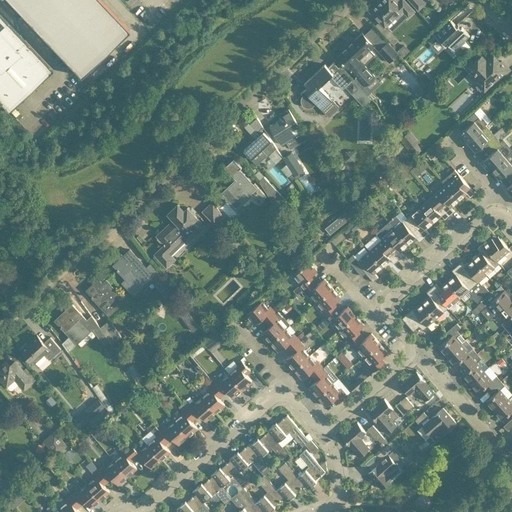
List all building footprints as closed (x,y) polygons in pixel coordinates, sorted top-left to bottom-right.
[(129,30),(101,0),(8,0),(80,76),(129,30)] [(409,16),(415,10),(404,0),(400,0),(397,3),(394,0),(381,0),(371,10),(385,26),(395,17),(398,20),(403,15),(405,18),(408,15),(409,16)] [(410,0),(419,9),(425,3),(421,0),(410,0)] [(0,101),(8,111),(53,69),(0,13),(0,101)] [(442,41),(446,45),(448,43),(451,46),(450,47),(455,52),(466,41),(465,40),(470,35),(462,26),(461,28),(458,25),(457,26),(451,21),(451,20),(435,35),(438,38),(442,41)] [(340,50),(342,52),(337,56),(348,67),(349,67),(365,84),(372,78),(375,75),(364,64),(375,55),(370,50),(375,46),(362,33),(349,45),(347,44),(340,50)] [(378,50),(389,62),(398,53),(388,42),(378,50)] [(404,44),(398,50),(404,57),(410,50),(404,44)] [(471,59),(465,65),(479,80),(477,82),(485,90),(499,77),(501,78),(503,76),(510,69),(502,60),(501,61),(494,54),(487,61),(482,56),(475,62),(471,59)] [(304,90),(301,93),(303,95),(302,97),(302,99),(302,101),(303,103),(304,104),(306,105),(307,106),(308,106),(310,106),(311,106),(313,104),(316,101),(323,108),(332,99),(329,96),(321,87),(319,86),(320,85),(324,81),(325,81),(329,77),(331,75),(343,88),(345,86),(364,105),(372,98),(341,65),(339,67),(334,62),(329,67),(326,64),(305,83),(308,87),(305,89),(304,90)] [(436,82),(425,71),(420,77),(430,87),(431,88),(435,84),(436,82)] [(444,76),(438,81),(443,86),(448,81),(444,76)] [(502,84),(498,88),(503,94),(507,90),(502,84)] [(431,88),(430,87),(416,100),(426,109),(439,96),(431,88)] [(494,91),(491,95),(497,99),(500,95),(494,91)] [(504,99),(497,105),(501,110),(508,105),(504,99)] [(270,125),(282,144),(303,131),(289,108),(279,114),(282,120),(278,122),(277,121),(270,125)] [(468,141),(487,125),(489,123),(484,118),(482,119),(475,112),(465,120),(469,124),(460,132),(468,141)] [(57,124),(47,114),(31,129),(41,139),(57,124)] [(244,149),(252,158),(251,158),(257,164),(267,155),(267,156),(277,147),(265,129),(257,117),(250,123),(257,131),(260,135),(244,149)] [(487,125),(468,141),(476,150),(485,142),(489,147),(496,140),(498,139),(494,134),(487,125)] [(498,131),(494,134),(498,139),(502,135),(505,133),(501,128),(498,131)] [(410,130),(400,139),(409,149),(419,141),(410,130)] [(484,159),(484,160),(491,169),(506,156),(511,150),(511,149),(503,139),(501,141),(500,140),(498,139),(496,140),(489,147),(493,152),(484,159)] [(292,152),(283,157),(292,172),(289,175),(293,179),(296,177),(297,179),(306,173),(304,169),(292,152)] [(506,156),(491,169),(499,177),(500,177),(508,170),(511,173),(511,159),(510,161),(506,156)] [(233,183),(221,194),(228,201),(236,209),(251,195),(254,198),(259,194),(263,199),(267,195),(257,185),(255,186),(239,169),(242,167),(233,158),(224,167),(237,180),(234,184),(233,183)] [(422,160),(411,169),(413,171),(417,175),(427,167),(422,160)] [(442,180),(446,184),(459,199),(467,193),(470,197),(475,192),(455,169),(442,180)] [(264,176),(259,181),(271,199),(279,211),(281,209),(290,219),(292,221),(296,217),(295,215),(298,212),(279,192),(264,176)] [(369,184),(363,190),(369,196),(375,191),(369,184)] [(446,184),(433,195),(450,215),(455,211),(451,206),(459,199),(446,184)] [(433,195),(420,206),(433,221),(441,215),(445,219),(450,215),(433,195)] [(213,201),(203,211),(214,223),(215,222),(225,236),(233,230),(223,215),(213,201)] [(155,254),(167,266),(173,260),(173,256),(169,251),(183,238),(186,241),(189,241),(205,226),(197,217),(188,207),(184,210),(178,203),(176,205),(175,205),(170,209),(171,210),(168,212),(174,219),(157,235),(159,237),(158,238),(161,241),(162,240),(164,243),(163,244),(164,245),(155,254)] [(375,203),(372,206),(377,212),(380,209),(375,203)] [(328,204),(322,208),(325,212),(331,208),(328,204)] [(420,206),(407,217),(424,237),(429,232),(425,228),(433,221),(420,206)] [(345,212),(325,228),(330,234),(350,218),(345,212)] [(388,221),(395,228),(408,243),(416,236),(419,241),(424,237),(407,217),(403,221),(397,214),(388,221)] [(376,232),(382,239),(399,259),(404,254),(400,250),(408,243),(395,228),(388,221),(376,232)] [(343,231),(334,238),(337,243),(346,236),(343,231)] [(378,234),(365,245),(370,250),(369,250),(383,265),(390,259),(394,263),(399,259),(382,239),(378,234)] [(483,243),(482,243),(499,263),(500,263),(497,260),(510,249),(501,238),(496,242),(492,238),(484,245),(483,243)] [(481,252),(473,259),(487,274),(499,263),(482,243),(477,247),(481,252)] [(130,249),(114,264),(118,269),(117,269),(126,279),(122,282),(134,295),(152,278),(179,312),(185,307),(158,273),(150,264),(147,267),(137,256),(130,249)] [(348,259),(362,275),(366,272),(373,281),(378,276),(375,272),(383,265),(369,250),(358,260),(353,254),(348,259)] [(462,261),(457,265),(474,285),(485,297),(490,292),(484,285),(483,286),(479,281),(487,274),(473,259),(465,265),(462,261)] [(300,284),(304,289),(315,279),(311,275),(317,270),(309,260),(294,273),(302,282),(300,284)] [(249,263),(241,270),(249,278),(256,271),(249,263)] [(456,274),(448,280),(461,296),(469,289),(473,294),(472,295),(479,302),(485,297),(474,285),(457,265),(452,269),(456,274)] [(23,285),(16,277),(12,273),(0,283),(0,289),(8,298),(23,285)] [(98,303),(106,312),(114,305),(123,297),(119,293),(110,283),(106,279),(105,279),(106,280),(103,283),(98,278),(87,290),(92,295),(91,296),(98,303)] [(309,291),(317,301),(333,287),(325,278),(318,284),(315,279),(304,289),(307,292),(308,293),(309,291)] [(436,283),(432,287),(449,307),(461,296),(448,280),(440,287),(436,283)] [(323,311),(327,316),(338,307),(334,302),(341,297),(333,287),(317,301),(325,310),(323,311)] [(430,296),(423,302),(436,318),(449,307),(432,287),(427,291),(430,296)] [(494,314),(498,310),(511,298),(511,297),(505,289),(495,297),(491,293),(477,305),(481,310),(487,306),(494,314)] [(501,323),(506,328),(511,322),(511,316),(511,315),(511,314),(511,298),(498,310),(506,319),(501,323)] [(262,318),(265,322),(276,313),(275,312),(272,308),(270,310),(262,301),(247,314),(255,323),(262,318)] [(436,318),(423,302),(414,310),(415,311),(411,315),(409,312),(402,317),(414,330),(420,325),(423,329),(436,318)] [(66,313),(57,321),(61,325),(60,326),(65,332),(69,336),(62,343),(64,346),(68,351),(76,343),(76,344),(77,343),(73,340),(84,329),(88,333),(93,329),(100,338),(106,334),(100,327),(93,317),(89,321),(72,303),(64,311),(66,313)] [(278,303),(272,308),(275,312),(281,307),(278,303)] [(333,319),(341,328),(356,315),(348,305),(342,311),(338,307),(327,316),(331,320),(333,319)] [(185,307),(179,312),(193,331),(199,326),(185,307)] [(269,326),(263,332),(271,341),(286,328),(290,325),(289,324),(290,323),(283,316),(278,311),(276,313),(265,322),(269,326)] [(347,339),(351,343),(362,334),(358,330),(364,324),(356,315),(341,328),(349,337),(347,339)] [(100,327),(106,334),(111,342),(121,335),(110,320),(100,327)] [(448,338),(439,346),(447,355),(461,343),(465,339),(460,333),(457,330),(461,327),(457,323),(453,325),(452,327),(444,333),(448,338)] [(285,345),(289,349),(300,340),(299,340),(297,337),(296,336),(294,337),(286,328),(271,341),(279,351),(285,345)] [(220,329),(203,341),(208,348),(223,338),(221,335),(223,333),(220,329)] [(356,346),(364,355),(380,342),(372,333),(365,338),(362,334),(351,343),(355,348),(356,346)] [(21,349),(33,363),(44,353),(50,359),(61,349),(50,336),(44,342),(37,334),(27,344),(26,343),(21,347),(22,348),(21,349)] [(491,341),(495,347),(500,343),(495,337),(491,341)] [(286,359),(294,368),(310,355),(302,346),(303,344),(300,340),(289,349),(292,354),(286,359)] [(380,342),(364,355),(372,365),(370,366),(371,366),(374,371),(385,361),(381,357),(388,351),(380,342)] [(456,363),(460,367),(477,353),(473,348),(468,352),(461,343),(447,355),(454,364),(456,363)] [(205,368),(216,362),(212,353),(207,355),(204,349),(197,352),(205,368)] [(462,373),(470,382),(484,370),(477,362),(481,358),(477,353),(460,367),(464,372),(462,373)] [(128,355),(122,359),(127,368),(133,364),(128,355)] [(309,372),(312,377),(323,367),(319,363),(318,364),(310,355),(294,368),(302,378),(309,372)] [(501,357),(498,360),(502,365),(506,362),(502,357),(501,357)] [(477,362),(484,370),(489,366),(481,358),(477,362)] [(239,365),(229,373),(243,388),(252,380),(246,374),(251,370),(242,359),(237,363),(239,365)] [(3,363),(0,366),(0,377),(1,379),(7,386),(10,390),(12,390),(20,383),(25,388),(33,381),(36,379),(26,367),(23,370),(22,368),(15,361),(11,365),(7,360),(3,363)] [(350,360),(345,365),(349,369),(354,364),(350,360)] [(133,364),(127,368),(136,381),(142,377),(133,364)] [(198,364),(195,367),(200,373),(203,370),(198,364)] [(316,381),(310,386),(318,396),(333,382),(325,373),(327,372),(331,368),(327,364),(323,367),(312,377),(316,381)] [(496,375),(489,366),(484,370),(492,379),(496,375)] [(487,384),(491,388),(501,380),(496,375),(492,379),(484,370),(470,382),(478,392),(487,384)] [(415,389),(425,400),(435,391),(417,371),(401,384),(409,394),(415,389)] [(219,379),(214,383),(224,394),(228,390),(233,397),(243,388),(229,373),(220,381),(219,379)] [(486,401),(494,410),(508,397),(500,389),(505,385),(504,384),(501,380),(491,388),(495,393),(486,401)] [(333,382),(318,396),(326,405),(332,399),(336,404),(347,394),(343,390),(341,391),(333,382)] [(211,389),(202,396),(216,412),(225,404),(219,398),(224,394),(214,383),(210,387),(211,389)] [(500,389),(508,397),(511,393),(511,392),(505,385),(500,389)] [(51,395),(48,399),(53,405),(57,402),(51,395)] [(191,402),(187,406),(196,417),(201,414),(206,420),(216,412),(202,396),(193,404),(191,402)] [(406,396),(401,400),(409,410),(414,405),(406,396)] [(511,402),(508,397),(494,410),(501,419),(511,411),(511,412),(511,402)] [(98,398),(92,403),(99,411),(105,406),(98,398)] [(387,433),(397,424),(393,420),(398,416),(392,409),(393,408),(385,398),(369,412),(387,433)] [(409,410),(401,400),(396,405),(404,414),(409,410)] [(184,412),(175,420),(188,436),(198,427),(192,421),(196,417),(187,406),(183,410),(184,412)] [(436,414),(422,425),(431,435),(436,441),(447,432),(450,430),(457,423),(443,407),(436,414)] [(415,419),(419,424),(428,416),(424,411),(415,419)] [(276,422),(268,429),(269,431),(269,430),(278,441),(279,441),(283,446),(288,442),(284,437),(290,431),(300,443),(303,446),(306,443),(310,440),(311,439),(312,437),(308,433),(306,435),(288,414),(278,423),(276,422)] [(511,417),(503,425),(507,430),(511,425),(511,417)] [(164,426),(160,430),(169,441),(174,437),(179,444),(188,436),(175,420),(166,428),(164,426)] [(342,435),(360,456),(370,448),(360,437),(366,431),(358,422),(342,435)] [(368,429),(383,447),(389,442),(373,424),(368,429)] [(157,436),(148,443),(161,459),(170,451),(165,445),(169,441),(160,430),(156,425),(151,429),(157,436)] [(44,439),(56,454),(68,444),(56,429),(44,439)] [(258,437),(250,444),(250,445),(260,457),(261,457),(272,447),(282,458),(289,452),(283,446),(279,441),(278,441),(269,430),(269,431),(259,439),(258,437)] [(311,439),(310,440),(306,443),(314,453),(320,449),(319,448),(311,439)] [(403,470),(389,454),(388,452),(393,447),(389,442),(383,447),(374,455),(380,462),(368,472),(382,488),(403,470)] [(131,443),(126,446),(136,457),(140,454),(138,452),(139,451),(131,443)] [(139,451),(138,452),(140,454),(152,467),(161,459),(148,443),(139,451)] [(229,458),(231,460),(231,459),(240,470),(241,470),(252,460),(264,474),(265,474),(271,469),(261,457),(260,457),(250,445),(250,444),(249,443),(239,452),(238,451),(229,458)] [(39,444),(36,451),(41,453),(42,452),(44,453),(46,449),(43,448),(44,446),(39,444)] [(124,452),(114,460),(128,475),(137,467),(132,461),(136,457),(126,446),(122,450),(124,452)] [(305,484),(304,484),(308,488),(317,481),(316,479),(326,471),(306,448),(300,454),(309,466),(298,476),(305,484)] [(211,474),(212,475),(213,475),(222,486),(234,476),(243,487),(244,487),(250,481),(241,470),(240,470),(231,459),(231,460),(221,468),(220,466),(211,474)] [(104,466),(99,470),(109,481),(113,477),(118,484),(128,475),(114,460),(105,468),(104,466)] [(284,496),(284,497),(287,501),(296,493),(295,492),(304,484),(305,484),(298,476),(286,461),(279,467),(289,478),(277,488),(284,496)] [(96,475),(87,483),(101,499),(110,491),(104,485),(109,481),(99,470),(95,474),(96,475)] [(265,474),(264,474),(258,480),(268,491),(256,501),(263,509),(265,511),(268,511),(275,506),(274,505),(284,497),(284,496),(277,488),(265,474)] [(193,490),(196,493),(204,502),(204,501),(216,492),(225,503),(232,497),(222,486),(213,475),(212,475),(203,483),(202,482),(193,490)] [(76,490),(72,493),(81,504),(86,501),(91,507),(101,499),(87,483),(78,491),(76,490)] [(259,511),(263,509),(256,501),(244,487),(243,487),(237,492),(232,497),(231,498),(241,509),(237,511),(259,511)] [(21,491),(16,495),(22,501),(26,497),(21,491)] [(69,499),(60,507),(64,511),(80,511),(77,508),(81,504),(72,493),(68,497),(69,499)] [(177,508),(178,509),(181,511),(196,511),(199,510),(201,511),(213,511),(204,501),(204,502),(196,493),(187,501),(186,500),(177,508)]
